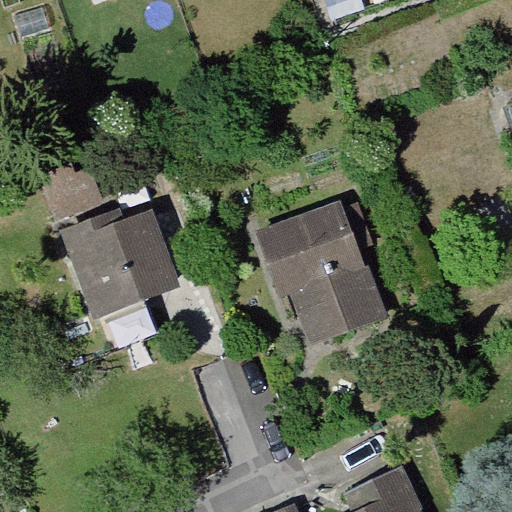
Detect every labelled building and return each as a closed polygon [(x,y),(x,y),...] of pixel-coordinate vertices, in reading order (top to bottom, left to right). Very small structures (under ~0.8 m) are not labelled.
[(511,167),(511,107),(492,115),(511,167)] [(46,177),(57,227),(83,221),(80,205),(96,201),(89,168),(46,177)] [(45,240),(76,328),(169,295),(138,207),(45,240)] [(335,214),(250,243),(292,364),(377,335),(335,214)] [(407,511),(390,468),(327,493),(334,511),(407,511)]
